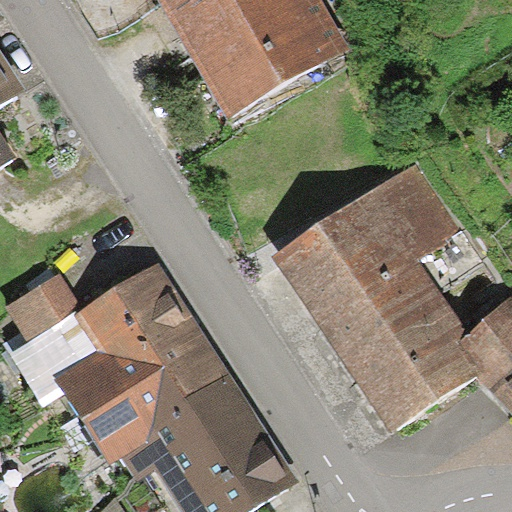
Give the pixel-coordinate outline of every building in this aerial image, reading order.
[(0,0),(0,170),(18,159),(0,132),(0,114),(29,95),(0,51),(0,28),(14,19),(0,0)] [(161,0),(191,49),(232,117),(345,49),(315,0),(161,0)] [(419,165),(278,264),(364,387),(397,434),(477,379),(485,373),(464,344),(473,336),(423,265),(467,233),(419,165)] [(187,308),(158,264),(84,311),(31,345),(15,356),(46,403),(63,392),(112,465),(122,459),(236,384),(187,308)] [(31,345),(84,311),(62,277),(8,312),(31,345)] [(511,303),(473,336),(464,344),(485,373),(477,379),(511,416),(511,303)] [(236,384),(122,459),(139,485),(154,475),(178,511),(254,511),(301,482),(273,440),(236,384)]
